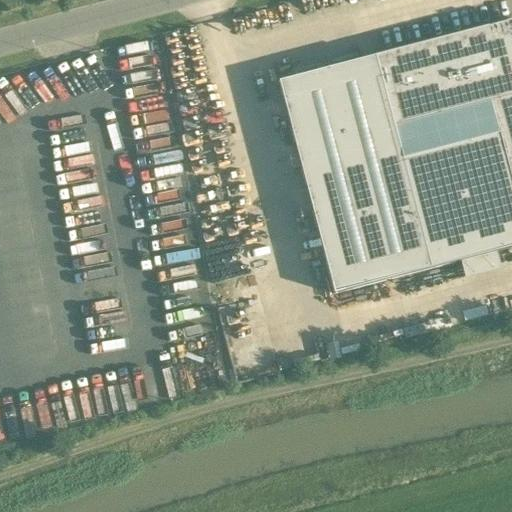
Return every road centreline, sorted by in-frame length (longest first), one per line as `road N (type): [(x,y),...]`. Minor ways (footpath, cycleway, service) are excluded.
road 1 (unknown): [(236,67),(304,315),(356,320),(511,274)]
road 2 (unknown): [(215,0),(236,67),(445,0)]
road 3 (unclassified): [(0,46),(182,0)]
